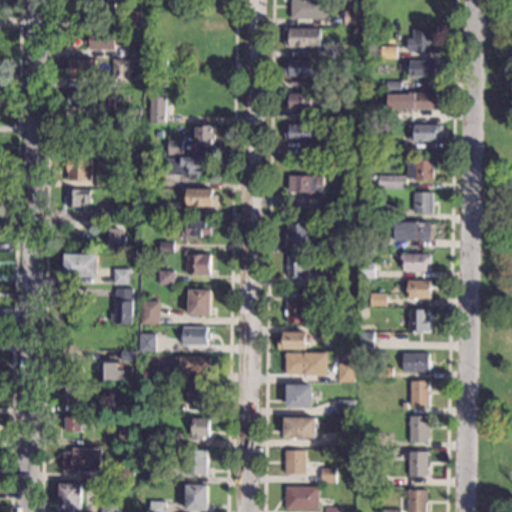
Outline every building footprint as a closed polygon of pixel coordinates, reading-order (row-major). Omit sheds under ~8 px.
[(107,0),(107,4),(114,4),(114,13),(106,13),(106,15),(89,15),(89,10),(84,10),(84,5),(90,5),(90,0),(107,0)] [(325,0),(325,21),(291,20),(291,0),(325,0)] [(432,0),(432,19),(413,19),(413,0),(432,0)] [(359,12),(358,28),(343,27),(344,11),(359,12)] [(142,31),(127,30),(127,12),(143,13),(142,31)] [(402,27),(385,27),(385,26),(382,25),(382,18),(386,18),(386,17),(402,17),(402,27)] [(320,50),(285,49),(286,29),(320,30),(320,50)] [(431,38),(433,38),(433,50),(431,50),(431,52),(407,52),(408,39),(413,39),(413,30),(431,31),(431,38)] [(114,39),(120,39),(120,45),(114,45),(114,52),(89,51),(89,32),(114,33),(114,39)] [(360,60),(345,59),(346,45),(360,45),(360,60)] [(142,58),(128,58),(128,48),(143,48),(142,58)] [(395,60),(380,59),(381,48),(396,48),(395,60)] [(95,80),(71,79),(71,75),(67,75),(68,60),(95,60),(95,80)] [(128,61),(127,84),(112,84),(112,60),(128,61)] [(311,69),(318,69),(317,77),(285,76),(285,61),(311,62),(311,69)] [(142,76),(133,75),(134,62),(142,62),(142,76)] [(441,78),(410,78),(410,62),(441,63),(441,78)] [(336,92),(322,92),(322,82),(332,82),(336,82),(336,92)] [(401,82),(401,93),(386,93),(386,82),(401,82)] [(90,92),(90,108),(68,108),(68,91),(90,92)] [(165,125),(150,125),(150,92),(166,93),(165,125)] [(113,107),(101,107),(101,98),(100,98),(100,93),(113,94),(113,107)] [(317,111),(287,110),(287,94),(317,95),(317,111)] [(436,111),(388,110),(389,96),(409,97),(409,94),(437,94),(436,111)] [(127,123),(112,123),(112,109),(128,109),(127,123)] [(339,125),(324,124),(324,113),(339,113),(339,125)] [(370,117),(369,126),(361,125),(362,117),(370,117)] [(442,126),(442,137),(436,136),(436,142),(409,142),(409,125),(442,126)] [(86,156),(71,155),(72,147),(66,147),(66,136),(70,136),(70,126),(87,127),(86,156)] [(313,132),(316,132),(316,143),(285,142),(286,126),(313,126),(313,132)] [(214,148),(196,147),(196,127),(215,127),(214,148)] [(182,157),(168,156),(168,141),(183,141),(182,157)] [(339,158),(323,158),(323,146),(340,147),(339,158)] [(212,175),(198,175),(198,181),(189,181),(189,176),(161,175),(161,158),(212,158),(212,175)] [(90,182),(68,182),(68,172),(66,172),(67,160),(91,161),(90,182)] [(433,182),(415,181),(415,179),(408,178),(408,166),(415,166),(415,161),(434,161),(433,182)] [(322,177),(321,198),(305,198),(305,193),(287,192),(287,176),(322,177)] [(405,190),(379,189),(379,176),(406,177),(405,190)] [(117,189),(102,189),(103,178),(118,178),(117,189)] [(213,196),(218,196),(218,208),(187,208),(187,203),(182,203),(182,198),(187,198),(187,189),(213,190),(213,196)] [(90,205),(86,205),(86,208),(65,207),(66,191),(90,191),(90,205)] [(432,215),(414,215),(414,212),(412,212),(412,205),(414,205),(414,194),(432,194),(432,215)] [(334,204),(334,222),(318,221),(319,203),(334,204)] [(175,221),(159,221),(159,204),(175,205),(175,221)] [(398,219),(384,219),(384,206),(398,206),(398,219)] [(120,220),(102,220),(102,207),(120,208),(120,220)] [(217,232),(212,232),(212,239),(186,238),(186,236),(182,235),(182,221),(217,222),(217,232)] [(430,240),(396,240),(396,223),(430,224),(430,240)] [(309,246),(304,246),(304,247),(288,246),(288,225),(309,226),(309,246)] [(121,238),(126,238),(125,252),(108,252),(108,231),(121,231),(121,238)] [(391,249),(376,248),(376,238),(391,238),(391,249)] [(332,253),(315,252),(316,242),(332,242),(332,253)] [(174,244),(174,252),(156,252),(157,243),(174,244)] [(97,278),(65,277),(65,255),(98,255),(97,278)] [(431,265),(428,265),(428,272),(404,271),(404,264),(401,264),(401,255),(431,255),(431,265)] [(210,275),(188,275),(189,256),(211,256),(210,275)] [(304,261),(309,261),(308,274),(304,274),(304,278),(288,278),(288,256),(304,257),(304,261)] [(375,279),(361,279),(361,263),(375,263),(375,279)] [(131,286),(114,285),(114,269),(131,270),(131,286)] [(175,285),(158,285),(159,271),(175,271),(175,285)] [(328,285),(314,285),(314,272),(328,272),(328,285)] [(430,299),(407,299),(407,282),(431,283),(430,299)] [(132,291),(131,324),(111,323),(112,303),(116,304),(116,290),(132,291)] [(211,317),(190,316),(190,290),(212,291),(211,317)] [(328,306),(313,306),(313,294),(328,295),(328,306)] [(386,306),(371,306),(371,295),(387,295),(386,306)] [(159,325),(142,324),(142,301),(160,302),(159,325)] [(303,308),(307,308),(307,312),(304,312),(303,324),(288,323),(288,303),(304,303),(303,308)] [(427,316),(430,316),(430,333),(409,333),(409,323),(411,323),(411,310),(427,311),(427,316)] [(330,339),(315,339),(316,327),(330,328),(330,339)] [(91,345),(67,344),(67,340),(65,340),(65,336),(67,336),(68,328),(91,329),(91,345)] [(208,334),(211,334),(211,341),(208,341),(208,346),(183,345),(184,328),(208,328),(208,334)] [(306,333),(306,335),(309,335),(309,340),(306,340),(306,350),(278,349),(279,336),(282,336),(282,333),(306,333)] [(374,350),(361,350),(361,334),(374,334),(374,350)] [(155,351),(140,351),(141,335),(155,335),(155,351)] [(122,338),(135,339),(134,349),(118,349),(119,336),(122,337),(122,338)] [(135,362),(121,362),(121,352),(136,352),(135,362)] [(356,352),(356,361),(343,361),(343,352),(356,352)] [(327,376),(286,375),(286,354),(327,355),(327,376)] [(430,355),(429,361),(433,361),(433,369),(430,369),(430,373),(404,372),(404,354),(430,355)] [(211,368),(205,368),(205,375),(176,374),(176,357),(211,358),(211,368)] [(115,371),(122,371),(122,382),(100,381),(100,374),(97,374),(98,370),(100,370),(100,364),(115,364),(115,371)] [(353,383),(337,383),(337,364),(353,364),(353,383)] [(157,383),(140,383),(141,367),(157,367),(157,383)] [(393,380),(379,379),(379,369),(394,370),(393,380)] [(429,408),(411,408),(412,382),(430,382),(429,408)] [(90,400),(81,400),(81,404),(77,404),(77,399),(66,399),(66,384),(90,384),(90,400)] [(207,403),(188,403),(189,386),(208,386),(207,403)] [(312,409),(287,408),(288,386),(313,386),(312,409)] [(181,406),(171,406),(171,397),(181,397),(181,406)] [(355,416),(339,415),(340,400),(355,401),(355,416)] [(89,427),(83,427),(83,432),(66,432),(66,417),(89,417),(89,427)] [(428,427),(430,427),(429,440),(428,440),(428,443),(410,442),(411,417),(428,417),(428,427)] [(317,439),(285,438),(285,418),(317,419),(317,439)] [(209,437),(203,437),(203,441),(192,440),(192,420),(209,420),(209,437)] [(134,447),(120,447),(120,428),(135,428),(134,447)] [(163,447),(149,447),(149,432),(164,432),(163,447)] [(392,449),(377,449),(378,434),(393,434),(392,449)] [(102,473),(63,472),(64,453),(72,454),(72,449),(102,450),(102,473)] [(208,475),(188,475),(188,451),(208,452),(208,475)] [(305,475),(286,475),(287,451),(304,452),(306,452),(305,475)] [(427,477),(409,477),(410,452),(428,453),(427,477)] [(135,482),(116,482),(116,465),(135,465),(135,482)] [(164,482),(149,482),(150,468),(164,468),(164,482)] [(336,484),(321,483),(322,469),(336,469),(336,484)] [(385,487),(371,486),(372,476),(385,476),(385,487)] [(405,487),(391,486),(391,478),(405,478),(405,487)] [(81,510),(60,510),(61,484),(79,484),(82,484),(81,510)] [(207,511),(187,511),(188,486),(208,487),(207,511)] [(318,511),(286,511),(287,487),(319,488),(318,511)] [(428,504),(426,504),(425,511),(408,511),(409,490),(428,490),(428,504)] [(166,511),(150,511),(151,501),(166,502),(166,511)] [(116,511),(101,511),(102,503),(117,504),(116,511)]
